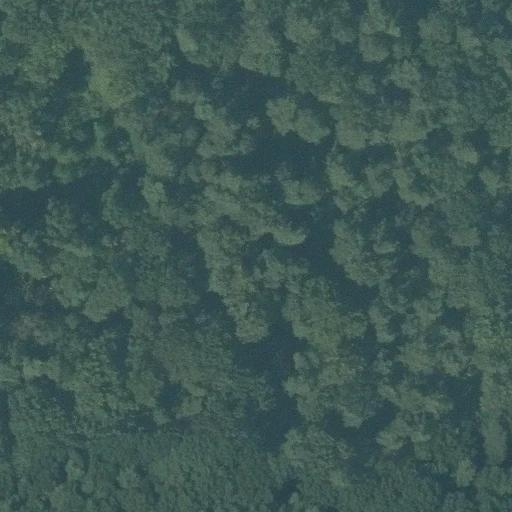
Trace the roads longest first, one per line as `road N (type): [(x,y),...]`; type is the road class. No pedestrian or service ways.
road 1 (track): [(226,511),(0,422)]
road 2 (track): [(0,116),(117,0)]
